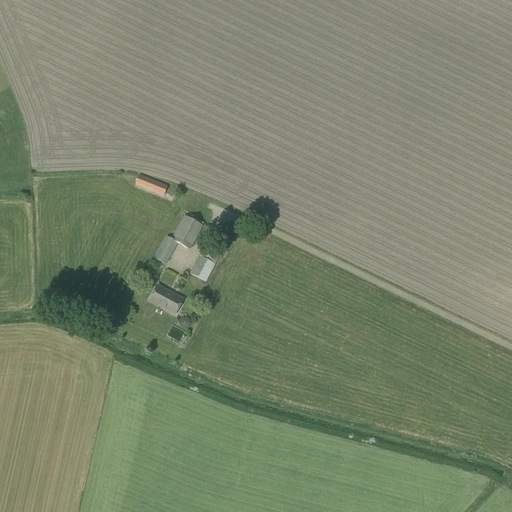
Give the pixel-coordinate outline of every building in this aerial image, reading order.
[(163,196),(167,187),(139,176),(135,185),(163,196)] [(225,198),(237,203),(239,199),(227,194),(225,198)] [(190,250),(203,227),(184,216),(171,240),(166,237),(154,259),(165,265),(177,244),(190,250)] [(205,282),(222,251),(206,243),(189,274),(205,282)] [(174,315),(183,300),(157,285),(148,301),(174,315)]
